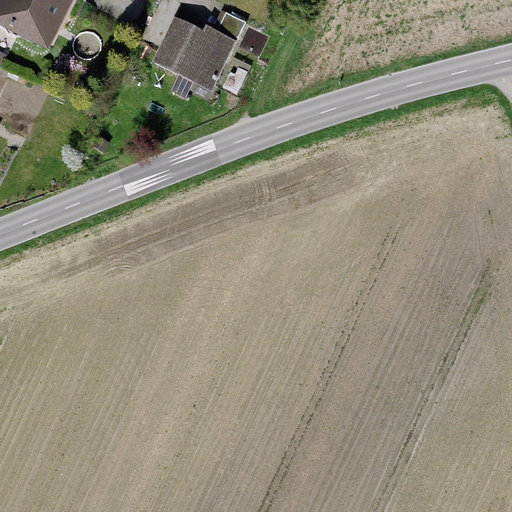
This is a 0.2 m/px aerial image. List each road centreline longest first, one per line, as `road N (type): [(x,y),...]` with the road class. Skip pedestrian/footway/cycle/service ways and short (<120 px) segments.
road 1 (tertiary): [(0,233),(303,118),(511,60)]
road 2 (track): [(310,0),(241,140)]
